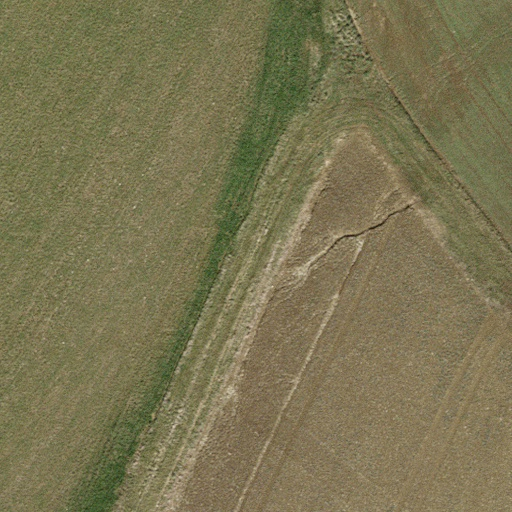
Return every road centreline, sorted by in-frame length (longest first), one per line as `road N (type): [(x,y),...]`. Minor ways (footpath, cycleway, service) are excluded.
road 1 (track): [(137,511),(342,68)]
road 2 (track): [(511,278),(342,68),(309,0)]
